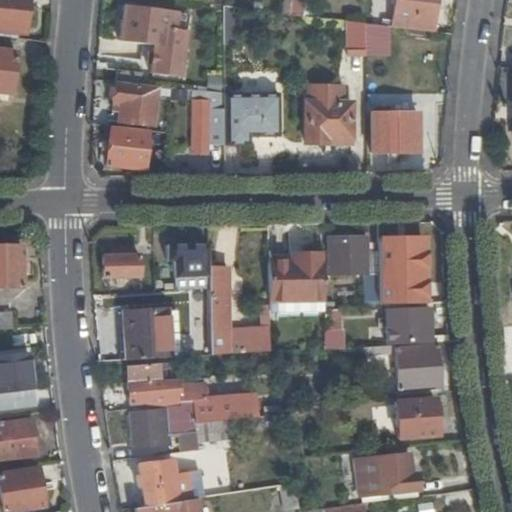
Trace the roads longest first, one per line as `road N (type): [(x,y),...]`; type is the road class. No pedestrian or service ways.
road 1 (residential): [(467,196),(67,201)]
road 2 (residential): [(467,196),(489,423),(510,511)]
road 3 (residential): [(97,511),(73,338),(67,201)]
road 4 (residential): [(67,201),(79,0)]
road 5 (residential): [(484,0),(467,196)]
